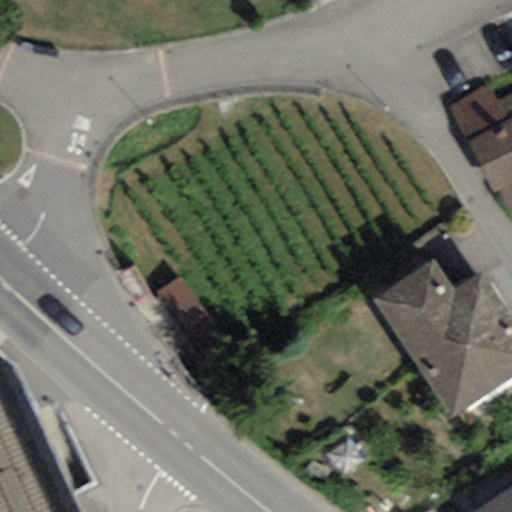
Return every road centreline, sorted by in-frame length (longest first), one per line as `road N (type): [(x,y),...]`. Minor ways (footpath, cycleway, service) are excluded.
road 1 (residential): [(341,27),(414,109),(511,251)]
road 2 (unclassified): [(79,86),(131,83),(341,27)]
road 3 (primary): [(170,433),(0,286)]
road 4 (unclassified): [(0,264),(47,200),(79,86)]
road 5 (primary): [(268,511),(170,433)]
